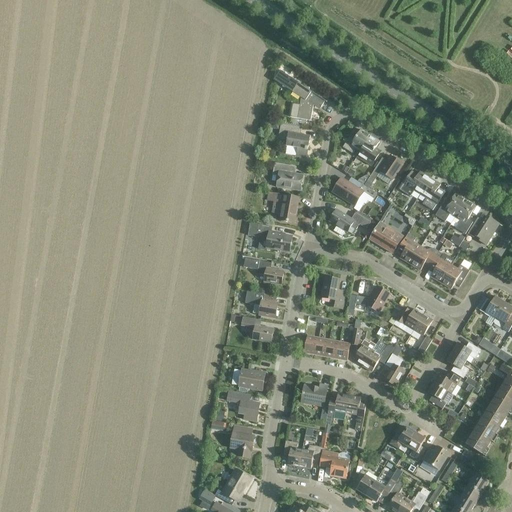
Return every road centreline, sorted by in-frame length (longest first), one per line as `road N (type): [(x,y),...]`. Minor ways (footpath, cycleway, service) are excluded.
road 1 (unclassified): [(309,248),(329,130),(344,115),(373,122),(511,222)]
road 2 (tertiary): [(511,169),(253,0)]
road 3 (unclassified): [(461,318),(369,262),(309,248)]
road 4 (unclassified): [(405,411),(344,372),(285,361)]
road 5 (unclassified): [(267,482),(285,361)]
